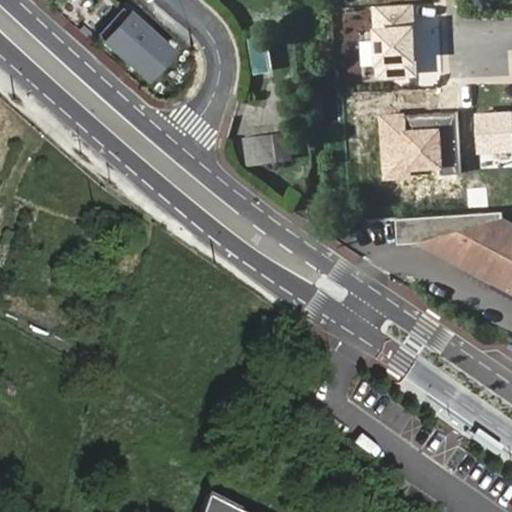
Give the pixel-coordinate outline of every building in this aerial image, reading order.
[(173,51),(146,27),(123,6),(108,23),(132,43),(159,67),(173,51)] [(250,36),(257,74),(273,72),(266,33),(250,36)] [(257,166),(284,163),(281,135),(255,137),(257,166)] [(503,212),(399,218),(400,244),(417,243),(511,293),(511,225),(503,221),(503,212)] [(246,511),(236,506),(208,493),(202,511),(246,511)]
